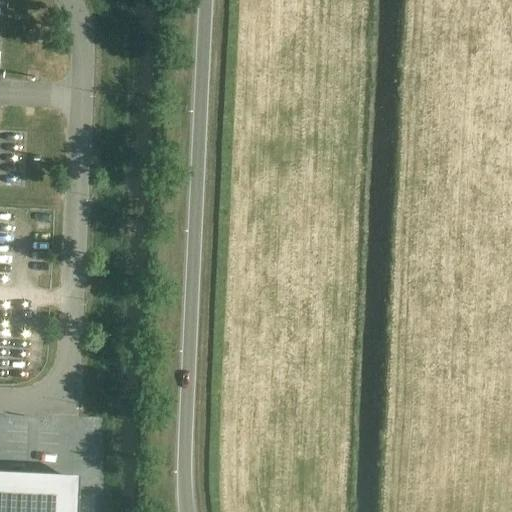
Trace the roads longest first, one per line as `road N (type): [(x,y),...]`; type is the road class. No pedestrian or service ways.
road 1 (secondary): [(203,0),(185,511)]
road 2 (unclassified): [(67,0),(81,70),(65,405),(0,402)]
